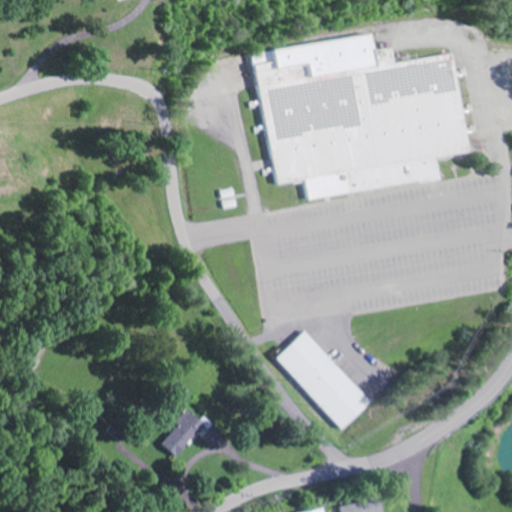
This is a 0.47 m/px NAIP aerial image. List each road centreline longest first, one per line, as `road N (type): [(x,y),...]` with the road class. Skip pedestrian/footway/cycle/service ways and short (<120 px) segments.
road 1 (residential): [(0,103),(101,78),(149,94),(167,120),(179,212),(205,275),(270,379),(346,471)]
road 2 (tertiary): [(346,471),(439,429),(511,362)]
road 3 (residential): [(217,511),(260,490),(346,471)]
